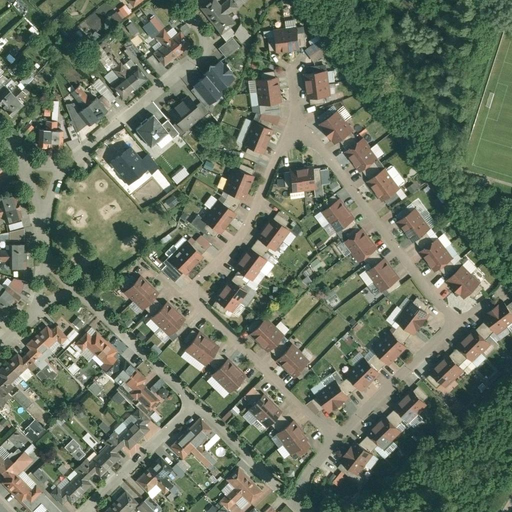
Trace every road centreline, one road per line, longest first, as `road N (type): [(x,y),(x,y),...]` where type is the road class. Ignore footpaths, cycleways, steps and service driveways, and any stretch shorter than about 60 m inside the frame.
road 1 (residential): [(335,439),(451,322),(320,146),(294,126)]
road 2 (residential): [(294,126),(244,228),(187,291),(335,439)]
road 3 (residential): [(175,0),(205,42),(72,159),(43,214)]
road 4 (residential): [(194,401),(44,254)]
road 5 (residential): [(194,401),(81,511)]
road 6 (residential): [(293,500),(194,401)]
